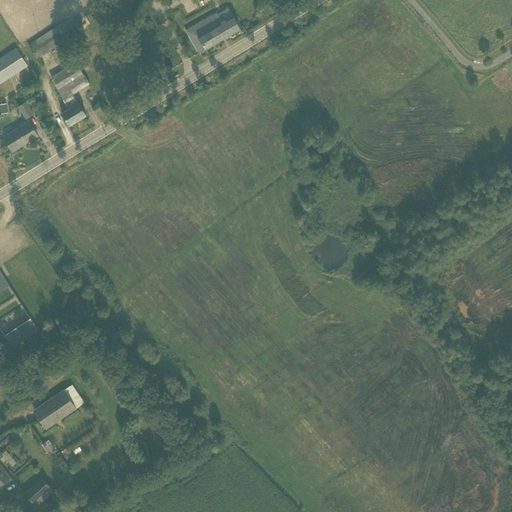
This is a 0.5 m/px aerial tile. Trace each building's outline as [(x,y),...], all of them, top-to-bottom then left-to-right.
[(199,53),(218,42),(240,29),(232,15),(221,22),(216,13),(186,31),(199,53)] [(38,59),(38,58),(80,31),(71,17),(29,45),(38,59)] [(16,48),(0,58),(0,83),(28,66),(16,48)] [(73,94),(89,84),(90,84),(84,73),(83,74),(77,64),(52,80),(58,89),(57,90),(64,100),(66,99),(71,107),(62,113),(69,125),(86,115),(78,103),(73,94)] [(26,118),(27,118),(33,114),(26,102),(19,106),(26,118)] [(4,137),(13,151),(38,136),(29,121),(4,137)] [(0,289),(8,284),(0,271),(0,289)] [(37,329),(30,318),(3,335),(11,347),(37,329)] [(46,429),(76,408),(64,390),(43,404),(50,414),(40,421),(46,429)] [(46,451),(53,447),(48,439),(41,444),(46,451)] [(54,457),(56,468),(65,467),(62,455),(54,457)] [(0,484),(1,485),(10,477),(0,464),(0,484)] [(41,474),(23,489),(34,503),(53,487),(41,474)]
